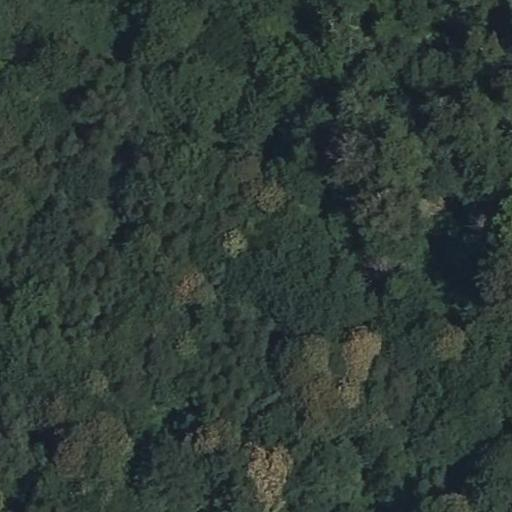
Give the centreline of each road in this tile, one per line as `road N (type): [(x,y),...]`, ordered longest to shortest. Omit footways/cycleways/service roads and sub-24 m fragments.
road 1 (track): [(333,153),(305,69),(242,10),(248,0)]
road 2 (track): [(511,395),(415,309),(395,273)]
